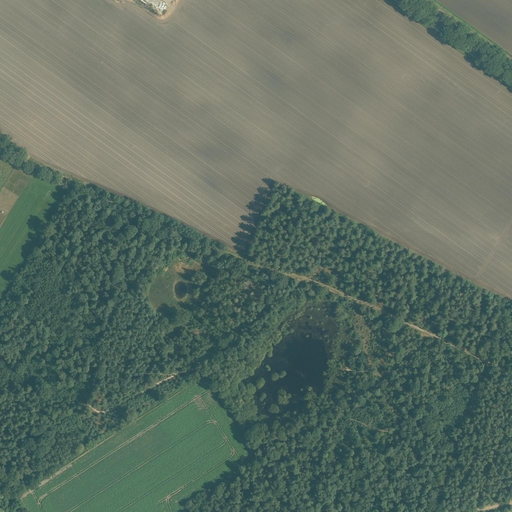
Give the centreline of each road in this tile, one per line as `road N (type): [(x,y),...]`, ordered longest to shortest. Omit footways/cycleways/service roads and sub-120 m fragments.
road 1 (track): [(429,336),(0,143)]
road 2 (track): [(0,387),(12,382),(76,399),(108,365),(133,374),(202,370),(259,449)]
road 3 (track): [(334,414),(453,452),(486,361)]
road 4 (secondary): [(511,72),(410,0)]
